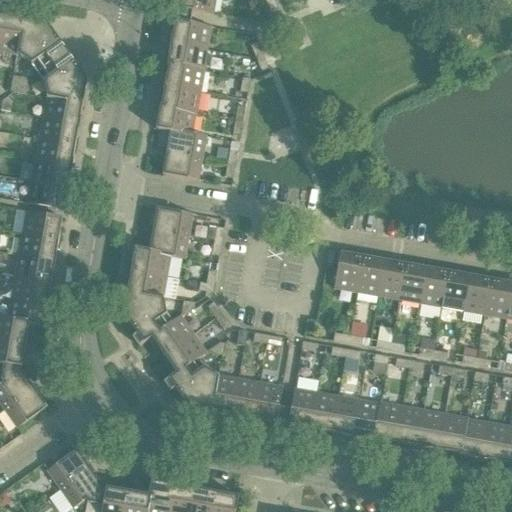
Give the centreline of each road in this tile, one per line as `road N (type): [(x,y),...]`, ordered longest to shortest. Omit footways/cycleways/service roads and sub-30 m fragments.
road 1 (residential): [(511,268),(320,235),(313,223),(230,207)]
road 2 (tertiary): [(277,469),(496,511)]
road 3 (tertiary): [(103,186),(80,319),(81,360),(97,403)]
road 4 (tertiary): [(97,403),(137,440),(277,469)]
road 5 (tertiary): [(134,6),(103,186)]
road 6 (residential): [(230,207),(103,186)]
